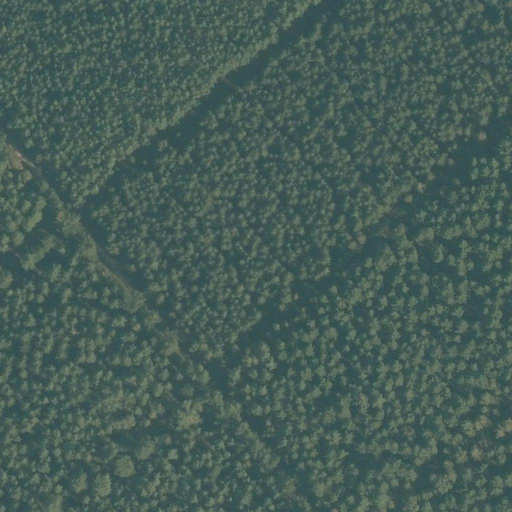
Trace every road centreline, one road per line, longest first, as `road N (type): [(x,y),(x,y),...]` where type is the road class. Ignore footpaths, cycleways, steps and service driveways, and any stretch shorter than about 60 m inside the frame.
road 1 (track): [(325,0),(0,275)]
road 2 (track): [(205,379),(511,123)]
road 3 (track): [(205,379),(0,133)]
road 4 (track): [(53,511),(205,379)]
road 5 (track): [(316,511),(205,379)]
road 6 (track): [(511,407),(387,511)]
